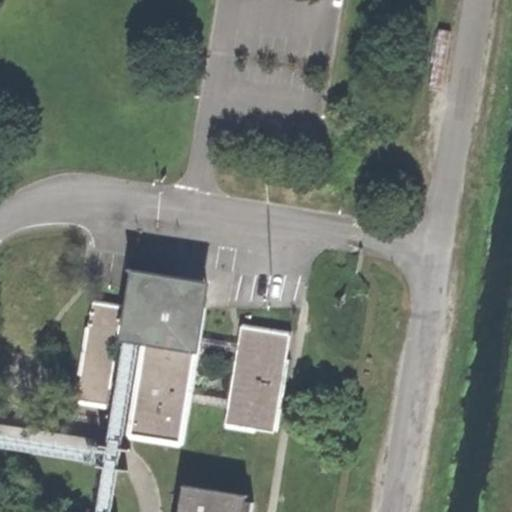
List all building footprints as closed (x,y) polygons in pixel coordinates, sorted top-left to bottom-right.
[(173,448),(195,314),(181,312),(176,308),(167,307),(163,310),(148,308),(124,440),(173,448)] [(117,313),(87,308),(70,408),(98,415),(117,313)] [(281,340),(236,331),(219,431),(265,438),(281,340)] [(0,392),(31,398),(36,364),(5,358),(0,391),(0,392)] [(242,511),(246,495),(179,484),(173,511),(242,511)]
